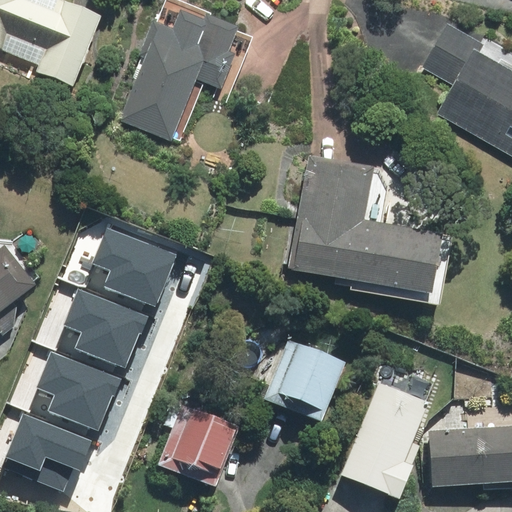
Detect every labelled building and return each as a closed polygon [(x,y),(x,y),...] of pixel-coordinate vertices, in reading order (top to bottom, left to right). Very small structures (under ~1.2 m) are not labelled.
[(0,0),(0,54),(28,66),(24,75),(62,91),(93,21),(44,0),(0,0)] [(166,34),(149,29),(117,126),(172,145),(192,88),(216,96),(229,60),(221,57),(229,32),(173,13),(166,34)] [(511,70),(444,33),(423,69),(452,85),(433,120),(511,164),(511,70)] [(387,173),(305,159),(286,276),(343,286),(341,296),(432,311),(443,239),(377,229),(387,173)] [(0,251),(0,315),(34,290),(4,249),(0,251)] [(8,429),(35,463),(151,370),(111,319),(24,388),(37,405),(8,429)] [(343,363),(285,342),(261,408),(318,430),(343,363)] [(400,466),(425,403),(375,384),(337,482),(395,504),(408,469),(400,466)] [(231,436),(176,410),(149,466),(204,492),(231,436)] [(511,429),(425,433),(427,493),(511,490),(511,429)]
